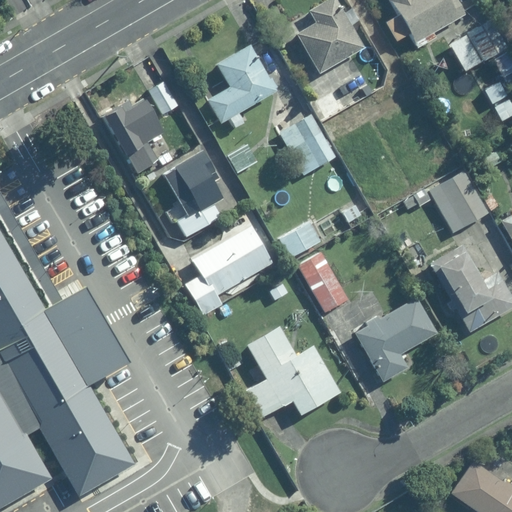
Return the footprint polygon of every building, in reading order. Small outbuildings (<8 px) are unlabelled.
[(318,23),(298,34),(320,73),(364,47),(336,0),(327,0),(310,10),(318,23)] [(388,0),(414,46),(468,17),(458,0),(388,0)] [(482,23),(466,31),(481,59),(497,50),(482,23)] [(462,33),(446,42),(461,69),(478,59),(462,33)] [(232,88),(208,101),(221,123),(278,91),(252,44),(218,63),(232,88)] [(511,60),(505,50),(491,59),(502,77),(511,71),(511,60)] [(174,104),(159,80),(144,88),(158,112),(174,104)] [(332,87),(312,98),(333,135),(352,124),(332,87)] [(377,104),(383,115),(413,99),(407,87),(377,104)] [(115,104),(98,113),(132,173),(155,159),(145,141),(160,132),(140,97),(118,109),(115,104)] [(311,116),(293,127),(317,168),(336,157),(311,116)] [(170,166),(159,172),(177,203),(183,199),(187,205),(191,202),(194,206),(196,209),(210,201),(218,197),(209,180),(215,176),(199,147),(169,164),(170,166)] [(464,171),(439,185),(463,226),(488,212),(464,171)] [(196,209),(194,206),(174,219),(183,235),(217,215),(210,201),(196,209)] [(61,498),(137,456),(0,213),(0,498),(47,473),(61,498)] [(511,214),(502,220),(511,238),(511,214)] [(311,223),(279,240),(289,258),(321,241),(311,223)] [(269,261),(247,224),(170,268),(197,315),(217,303),(212,294),(269,261)] [(462,247),(431,265),(471,332),(511,307),(511,296),(498,273),(483,282),(462,247)] [(321,253),(299,265),(326,313),(348,301),(321,253)] [(369,327),(357,334),(383,381),(407,367),(399,354),(436,333),(417,299),(381,319),(379,315),(366,322),(369,327)] [(266,379),(245,390),(261,418),(294,399),(301,413),(339,392),(314,347),(297,356),(280,326),(246,345),(266,379)] [(511,511),(511,488),(474,463),(453,493),(479,511),(511,511)]
